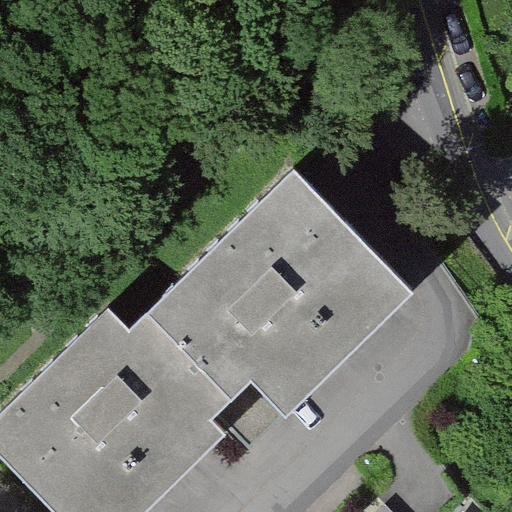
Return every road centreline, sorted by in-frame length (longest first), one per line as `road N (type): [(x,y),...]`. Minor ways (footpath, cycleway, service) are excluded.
road 1 (residential): [(429,59),(358,165),(437,285),(436,348),(267,511)]
road 2 (residential): [(429,59),(497,240),(511,260)]
